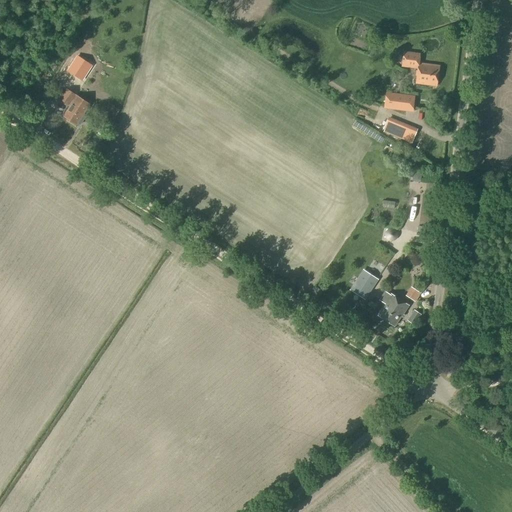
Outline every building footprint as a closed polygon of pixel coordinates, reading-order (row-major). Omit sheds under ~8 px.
[(77,10),(84,15),(90,7),(81,0),(74,0),(67,10),(74,15),(77,10)] [(416,83),(437,86),(439,66),(418,63),(420,55),(404,52),(402,66),(418,68),(416,83)] [(76,125),(77,123),(80,125),(86,115),(84,114),(84,113),(81,111),(87,102),(67,89),(60,100),(70,106),(64,116),(76,125)] [(384,107),(411,111),(413,96),(385,93),(384,107)] [(101,115),(111,122),(119,110),(117,109),(120,105),(112,100),(109,104),(108,104),(101,115)] [(383,131),(406,141),(411,129),(388,119),(383,131)] [(389,241),(392,242),(394,241),(396,240),(396,239),(398,238),(398,236),(398,233),(397,231),(396,230),(395,229),(393,228),(391,228),(389,228),(387,230),(385,232),(385,233),(385,236),(385,238),(387,240),(388,241),(389,241)] [(351,290),(364,299),(378,279),(364,270),(351,290)] [(310,293),(318,298),(322,291),(315,286),(310,293)] [(411,299),(415,301),(420,293),(416,291),(411,299)] [(378,315),(394,326),(408,306),(391,295),(378,315)] [(408,320),(414,324),(421,314),(414,310),(408,320)]
